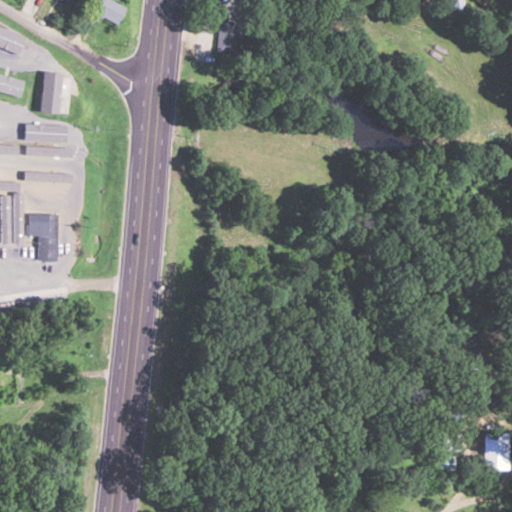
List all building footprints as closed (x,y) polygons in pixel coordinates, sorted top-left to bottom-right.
[(116,24),(126,6),(114,0),(96,0),(91,11),(116,24)] [(448,0),(449,8),(462,8),(461,0),(448,0)] [(234,52),(234,20),(216,20),(216,52),(234,52)] [(0,48),(10,52),(18,35),(0,27),(0,48)] [(54,79),(65,63),(29,41),(19,57),(54,79)] [(9,77),(0,73),(0,92),(2,93),(9,77)] [(0,176),(11,177),(12,142),(0,141),(0,176)] [(69,170),(25,168),(25,180),(24,180),(24,202),(68,204),(69,170)] [(12,179),(0,178),(0,237),(19,237),(20,192),(12,192),(12,179)] [(54,214),(35,213),(34,233),(35,233),(35,260),(54,261),(54,214)] [(23,372),(0,372),(0,402),(23,403),(23,372)] [(485,391),(468,391),(468,409),(485,409),(485,391)] [(455,450),(455,435),(426,435),(426,450),(455,450)] [(425,467),(448,470),(449,461),(427,458),(425,467)]
